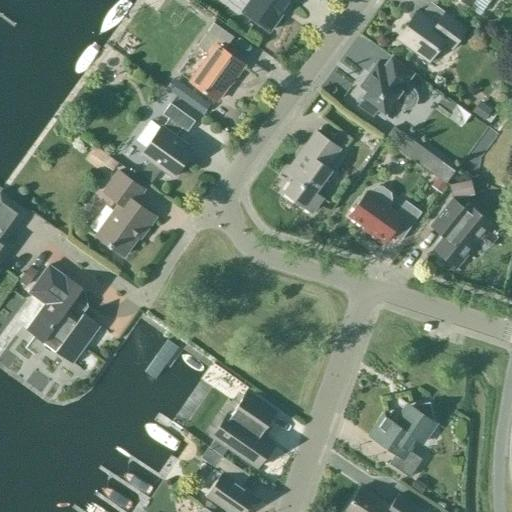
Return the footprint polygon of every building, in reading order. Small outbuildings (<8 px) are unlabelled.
[(293,0),(250,0),(242,12),(269,31),(285,9),(286,10),(293,0)] [(436,23),(417,10),(396,40),(427,62),(441,42),(451,49),(466,28),(444,12),(436,23)] [(233,80),(244,65),(223,50),(233,37),(213,23),(197,46),(208,54),(189,81),(205,93),(206,91),(218,99),(232,79),(233,80)] [(413,72),(391,56),(382,69),(376,64),(360,86),(367,91),(357,104),(373,115),(378,109),(390,118),(398,107),(403,110),(407,110),(411,109),(416,104),(418,99),(416,93),(413,88),(405,83),(413,72)] [(491,107),(477,97),(469,107),(482,117),(491,107)] [(194,121),(170,103),(162,114),(168,118),(162,126),(161,125),(140,155),(149,162),(140,175),(151,183),(160,170),(171,178),(193,148),(176,136),(182,128),(187,131),(194,121)] [(444,183),(453,171),(393,126),(385,138),(444,183)] [(339,148),(316,131),(315,132),(317,134),(305,151),(302,149),(286,173),(293,178),(283,192),(311,213),(322,198),(314,192),(330,170),(326,167),(339,148)] [(118,163),(100,150),(94,159),(112,171),(118,163)] [(144,232),(155,217),(134,202),(144,189),(118,171),(103,192),(118,204),(95,236),(123,256),(141,231),(144,232)] [(447,187),(437,179),(431,187),(441,195),(447,187)] [(452,199),(472,193),(469,180),(448,186),(452,199)] [(373,190),(369,194),(366,192),(349,216),(370,231),(369,233),(383,243),(390,233),(400,240),(420,212),(405,201),(396,213),(390,209),(392,205),(392,199),(391,193),(383,187),(377,188),(373,190)] [(24,211),(0,194),(0,256),(10,243),(2,237),(7,229),(10,231),(24,211)] [(466,210),(452,199),(435,219),(449,230),(433,249),(461,272),(462,271),(456,266),(477,240),(483,245),(483,244),(478,240),(492,223),(469,205),(466,210)] [(72,363),(99,325),(83,313),(88,306),(75,297),(82,288),(65,276),(65,277),(48,265),(29,292),(45,304),(26,330),(72,363)] [(246,392),(237,405),(224,424),(214,438),(256,468),(272,445),(259,437),(276,414),(246,392)] [(427,403),(404,408),(403,409),(405,417),(397,418),(394,423),(382,415),(369,436),(395,453),(388,463),(408,477),(421,458),(407,449),(415,439),(417,439),(418,439),(424,438),(432,426),(430,420),(427,403)] [(220,455),(207,474),(197,488),(206,495),(206,496),(229,511),(242,511),(254,496),(233,481),(241,470),(220,455)] [(389,506),(360,487),(342,511),(418,511),(420,510),(397,494),(389,506)]
